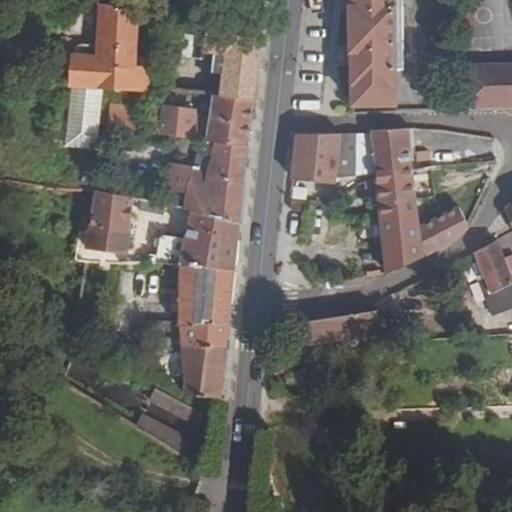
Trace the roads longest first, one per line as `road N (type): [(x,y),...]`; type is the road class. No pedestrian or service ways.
road 1 (residential): [(511,166),(466,241),(355,300),(252,314)]
road 2 (track): [(236,497),(118,473),(86,460),(31,418),(13,417),(0,429)]
road 3 (residential): [(511,136),(496,124),(426,119),(275,122)]
road 4 (secondary): [(234,511),(252,314)]
road 5 (secondary): [(252,314),(275,122)]
road 6 (secondary): [(275,122),(289,0)]
